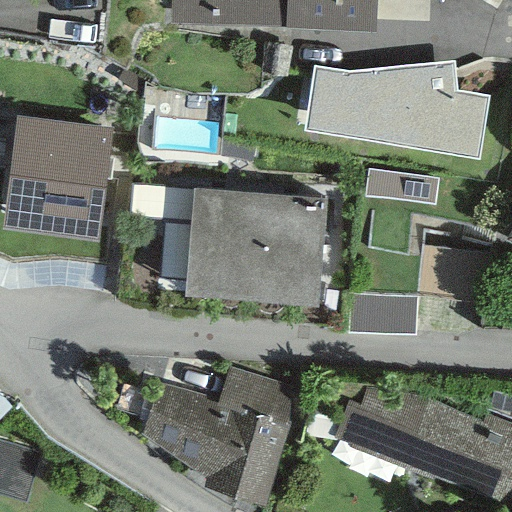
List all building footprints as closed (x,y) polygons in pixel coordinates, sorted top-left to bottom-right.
[(364,0),(169,0),(170,19),(364,21),(364,0)] [(343,66),(316,61),(306,117),(479,147),(490,87),(456,81),(455,56),(343,66)] [(101,133),(3,122),(0,145),(0,229),(89,239),(101,133)] [(322,195),(185,182),(175,290),(312,302),(322,195)] [(289,383),(229,365),(218,396),(158,380),(141,426),(203,471),(202,481),(263,499),(289,426),(289,383)] [(511,511),(511,438),(356,380),(326,458),(469,511),(511,511)]
